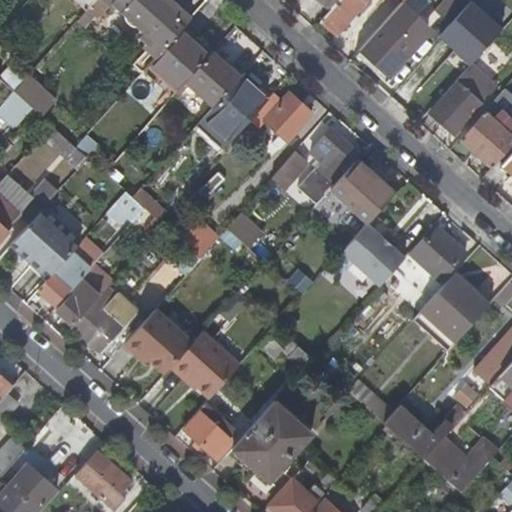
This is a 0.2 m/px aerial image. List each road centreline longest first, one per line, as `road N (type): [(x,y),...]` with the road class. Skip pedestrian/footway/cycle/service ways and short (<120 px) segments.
road 1 (residential): [(241,0),(511,242)]
road 2 (residential): [(216,511),(0,315)]
